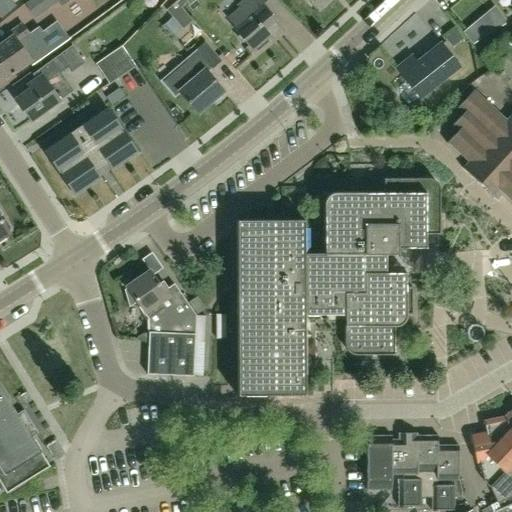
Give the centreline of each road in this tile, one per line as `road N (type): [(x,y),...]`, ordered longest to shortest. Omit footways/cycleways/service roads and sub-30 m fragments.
road 1 (residential): [(143,218),(170,247),(192,243),(336,127),(315,71)]
road 2 (residential): [(326,409),(325,451),(81,504)]
road 3 (residential): [(143,218),(315,71)]
road 4 (residential): [(113,386),(164,394),(195,411),(326,409)]
road 5 (residential): [(326,409),(446,408),(511,371)]
road 6 (residential): [(72,264),(0,142)]
road 7 (residential): [(113,386),(72,264)]
road 8 (residential): [(81,504),(75,454),(113,386)]
